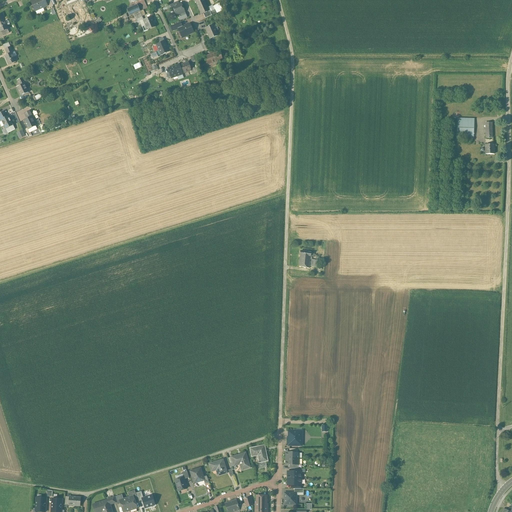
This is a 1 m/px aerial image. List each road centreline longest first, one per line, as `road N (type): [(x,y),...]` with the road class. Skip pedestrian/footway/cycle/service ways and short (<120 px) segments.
road 1 (residential): [(277,0),(292,59),(277,483)]
road 2 (unclassified): [(501,490),(511,59)]
road 3 (residential): [(154,0),(179,56),(204,46),(184,0)]
